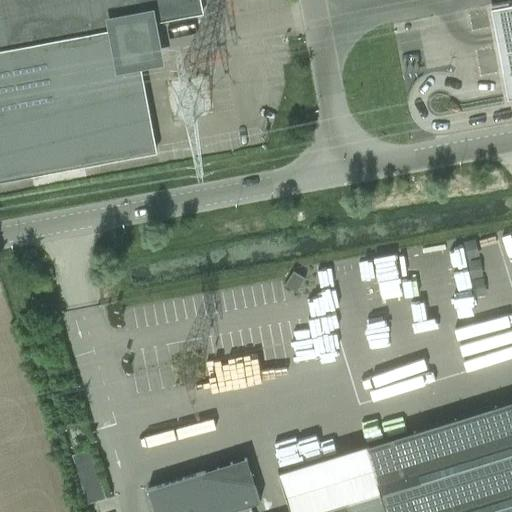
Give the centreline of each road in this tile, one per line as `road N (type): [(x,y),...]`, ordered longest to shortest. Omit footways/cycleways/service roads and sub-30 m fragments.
road 1 (tertiary): [(0,239),(342,174)]
road 2 (tertiary): [(342,174),(511,142)]
road 3 (unclassified): [(342,174),(314,25)]
road 4 (unclassified): [(314,25),(452,0)]
